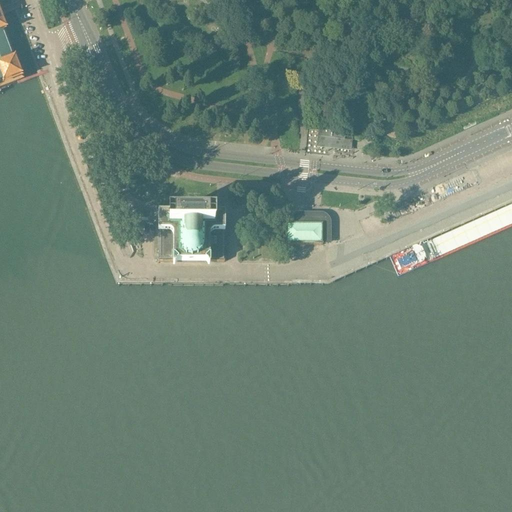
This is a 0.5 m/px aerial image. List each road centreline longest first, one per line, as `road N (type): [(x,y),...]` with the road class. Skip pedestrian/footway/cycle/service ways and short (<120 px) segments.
road 1 (trunk): [(162,0),(182,124),(181,511)]
road 2 (trunk): [(198,511),(200,135),(180,0)]
road 3 (tertiary): [(80,24),(109,111),(165,155),(200,166),(386,185),(428,168)]
road 4 (tertiary): [(428,168),(373,172),(169,144),(123,104),(80,24)]
road 5 (unclassified): [(443,0),(300,40),(273,35),(259,0)]
